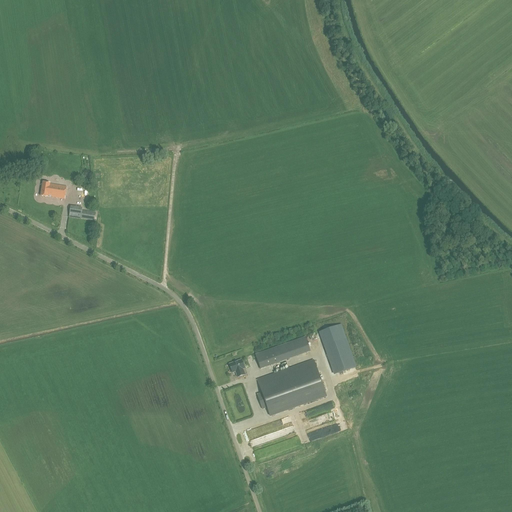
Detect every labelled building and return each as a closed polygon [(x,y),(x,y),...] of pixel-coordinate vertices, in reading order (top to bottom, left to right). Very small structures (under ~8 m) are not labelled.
[(54,197),(65,199),(67,187),(50,184),(50,183),(43,182),(41,196),(48,197),(54,197)] [(69,217),(94,221),(95,213),(82,211),(82,209),(70,207),(69,217)] [(255,355),(260,369),(310,352),(305,337),(255,355)] [(345,339),(332,343),(342,372),(354,367),(345,339)] [(232,373),(235,371),(237,377),(245,374),(243,369),(244,368),(241,360),(229,364),(232,373)] [(262,409),(267,407),(270,416),(326,396),(315,365),(259,384),(262,392),(257,394),(262,409)] [(267,447),(255,451),(258,460),(270,456),(267,447)]
